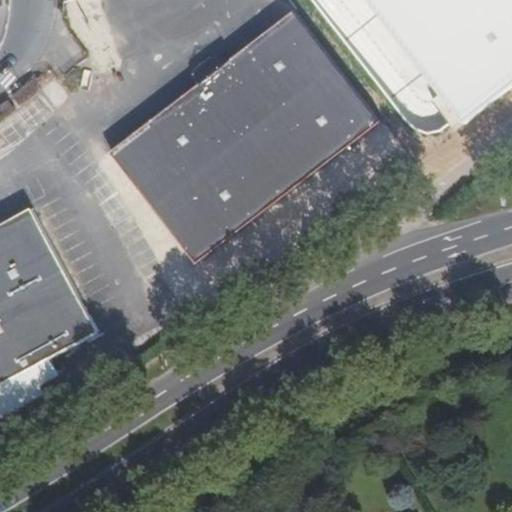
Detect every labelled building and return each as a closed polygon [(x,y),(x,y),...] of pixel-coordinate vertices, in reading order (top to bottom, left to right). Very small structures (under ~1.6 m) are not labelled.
[(511,0),(287,0),(296,11),(382,123),(511,23),(511,0)] [(296,11),(225,66),(201,84),(113,153),(198,264),(382,123),(296,11)] [(194,74),(201,84),(225,66),(218,56),(194,74)] [(334,231),(316,202),(221,261),(239,290),(334,231)] [(0,386),(34,369),(100,333),(33,210),(0,227),(0,386)]
